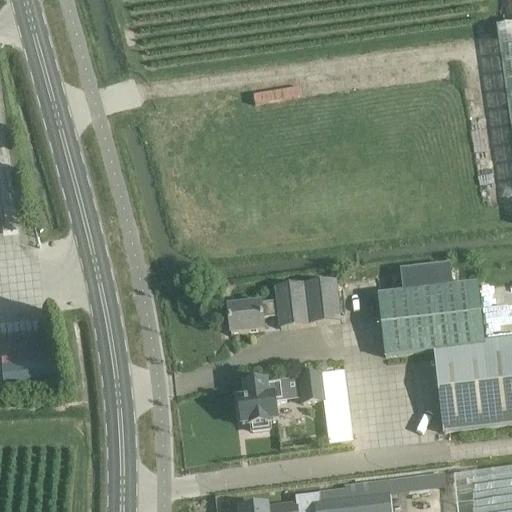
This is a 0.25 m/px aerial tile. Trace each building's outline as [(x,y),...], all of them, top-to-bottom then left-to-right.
[(511,26),(496,29),(511,138),(511,26)] [(453,289),(450,267),(400,273),(403,295),(378,298),(385,360),(434,355),(443,436),(511,428),(511,342),(485,345),(478,286),(453,289)] [(264,332),(263,321),(277,319),(279,332),(341,325),(337,284),(275,291),(276,304),(228,309),(231,336),(264,332)] [(324,404),(320,377),(299,380),(299,381),(266,385),(266,384),(243,387),(245,401),(239,401),(242,427),(248,426),(249,428),(251,428),(252,433),(269,431),(269,426),(271,425),(271,423),(278,423),(275,404),(286,403),(286,397),(301,395),(303,406),(324,404)] [(446,492),(444,477),(345,488),(345,486),(331,488),(332,494),(295,498),(296,505),(239,511),(392,511),(391,499),(446,492)]
